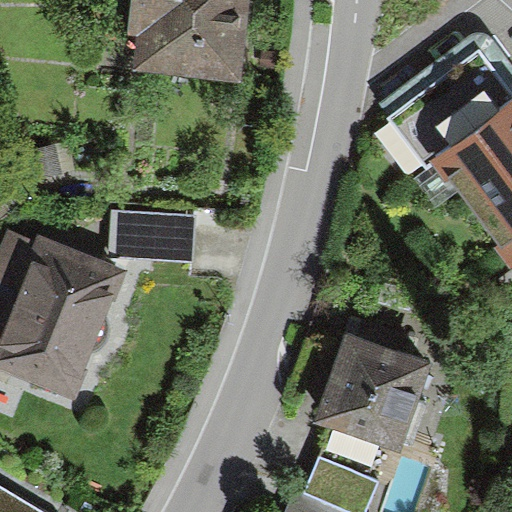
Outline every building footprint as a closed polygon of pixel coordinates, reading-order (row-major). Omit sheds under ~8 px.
[(242,78),(249,0),(134,0),(128,67),(242,78)] [(511,96),(480,55),(391,123),(422,164),(429,159),(446,182),(453,177),(502,242),(495,248),(511,269),(511,96)] [(192,262),(195,213),(113,208),(110,257),(192,262)] [(0,372),(74,403),(130,270),(35,230),(32,237),(6,227),(0,242),(0,372)] [(368,338),(351,332),(317,421),(399,452),(433,362),(368,338)] [(365,511),(378,483),(320,459),(305,492),(352,511),(365,511)] [(0,511),(39,511),(0,489),(0,511)]
